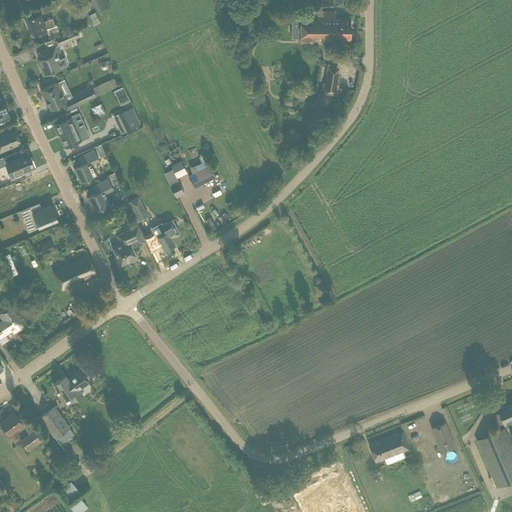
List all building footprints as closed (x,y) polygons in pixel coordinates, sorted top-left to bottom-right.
[(52,0),(40,5),(43,13),(57,7),(54,0),(52,0)] [(95,0),(100,10),(110,6),(106,0),(95,0)] [(79,12),(85,25),(92,22),(86,8),(79,12)] [(350,19),(335,19),(335,11),(317,11),(317,19),(300,19),(300,39),(340,39),(350,39),(350,19)] [(46,28),(55,25),(52,18),(43,21),(40,14),(33,16),(31,16),(31,15),(24,18),(28,29),(32,28),(34,34),(46,29),(46,28)] [(60,35),(63,43),(79,36),(76,29),(60,35)] [(68,65),(64,57),(60,59),(57,53),(60,51),(57,44),(38,52),(41,59),(39,60),(41,65),(39,66),(43,75),(68,65)] [(323,82),(321,91),(327,91),(337,93),(338,85),(336,85),(338,74),(339,67),(328,65),(326,72),(325,82),(323,82)] [(63,96),(57,82),(40,90),(45,99),(46,99),(51,109),(62,104),(65,110),(79,103),(91,97),(95,95),(91,87),(67,98),(66,95),(63,96)] [(123,86),(114,90),(120,104),(129,100),(123,86)] [(0,126),(9,123),(5,113),(7,112),(3,103),(0,104),(0,126)] [(119,114),(126,129),(139,123),(132,108),(119,114)] [(53,124),(58,134),(59,133),(65,147),(89,136),(79,113),(53,124)] [(0,134),(0,151),(21,143),(15,128),(0,134)] [(23,148),(7,155),(16,176),(25,173),(24,171),(38,166),(35,157),(34,157),(31,152),(25,154),(23,148)] [(83,163),(74,167),(80,182),(96,174),(92,164),(99,160),(94,149),(79,156),(83,163)] [(180,160),(171,165),(177,177),(186,172),(180,160)] [(187,175),(194,188),(215,177),(209,164),(187,175)] [(84,189),(84,190),(94,211),(110,203),(105,193),(113,189),(108,178),(84,189)] [(184,193),(178,181),(170,186),(176,197),(184,193)] [(58,219),(54,211),(51,204),(41,209),(39,202),(18,211),(24,224),(36,218),(39,227),(58,219)] [(131,207),(137,221),(148,215),(141,202),(131,207)] [(153,234),(145,238),(151,252),(162,246),(164,251),(175,245),(171,238),(179,233),(172,219),(162,225),(161,223),(150,229),(153,234)] [(112,247),(116,257),(119,256),(123,264),(137,258),(133,248),(145,242),(138,225),(116,235),(120,243),(112,247)] [(39,244),(42,251),(56,245),(53,238),(39,244)] [(54,271),(62,288),(96,273),(88,255),(54,271)] [(26,287),(30,297),(41,292),(37,282),(26,287)] [(39,296),(42,301),(47,298),(44,293),(39,296)] [(0,343),(1,345),(8,340),(4,335),(11,331),(13,334),(25,326),(10,303),(0,310),(0,317),(1,319),(0,319),(0,343)] [(100,359),(95,362),(104,375),(116,367),(113,362),(137,345),(130,335),(120,342),(117,338),(96,353),(100,359)] [(53,385),(58,391),(56,393),(62,401),(68,397),(72,402),(83,394),(79,389),(88,383),(79,371),(68,380),(65,376),(53,385)] [(116,396),(111,401),(117,407),(122,402),(116,396)] [(511,401),(497,408),(498,412),(492,415),(497,426),(503,424),(504,425),(511,421),(511,401)] [(40,416),(55,437),(69,427),(54,406),(40,416)] [(1,422),(6,431),(13,440),(19,435),(15,430),(23,424),(15,413),(1,422)] [(430,428),(440,452),(455,446),(445,422),(430,428)] [(20,440),(27,450),(42,439),(35,429),(29,433),(20,440)] [(476,440),(480,449),(496,487),(511,480),(511,457),(500,430),(476,440)] [(368,444),(372,454),(375,461),(410,447),(403,431),(368,444)] [(70,480),(60,488),(67,497),(77,489),(70,480)] [(334,490),(303,503),(306,511),(334,511),(341,509),(341,507),(347,504),(350,511),(364,511),(357,495),(346,499),(343,493),(336,496),(334,490)] [(80,497),(69,505),(73,511),(80,511),(87,507),(80,497)] [(6,505),(5,506),(9,511),(16,507),(10,499),(4,503),(6,505)]
